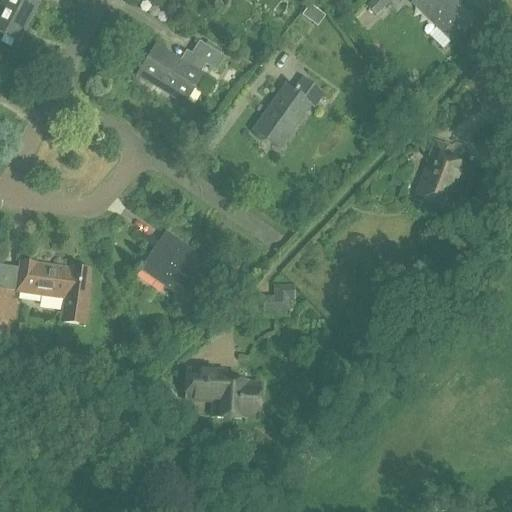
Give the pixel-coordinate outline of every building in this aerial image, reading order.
[(2,0),(0,5),(0,35),(17,44),(38,3),(39,0),(2,0)] [(374,0),(367,9),(376,17),(392,0),(374,0)] [(416,0),(413,4),(453,43),(475,20),(453,0),(416,0)] [(309,21),(317,10),(309,5),(301,15),(309,21)] [(137,76),(183,104),(200,75),(199,74),(205,65),(215,72),(224,58),(218,54),(220,50),(207,42),(204,46),(198,42),(190,54),(185,51),(179,62),(155,47),(137,76)] [(478,94),(486,103),(506,83),(488,66),(466,87),(475,98),(478,94)] [(253,132),(277,149),(309,105),(314,108),(324,94),(301,78),(291,91),(284,87),(253,132)] [(417,196),(452,209),(468,169),(442,158),(446,147),(435,143),(426,166),(428,168),(417,196)] [(394,174),(390,184),(400,187),(403,177),(394,174)] [(138,271),(178,299),(205,262),(164,233),(138,271)] [(15,293),(62,300),(59,325),(81,327),(89,271),(70,269),(70,270),(19,263),(15,293)] [(262,297),(263,313),(288,313),(288,301),(293,301),(293,286),(272,286),(273,297),(262,297)] [(9,290),(0,288),(0,349),(9,351),(12,328),(5,328),(9,290)] [(373,354),(378,359),(387,350),(381,345),(373,354)] [(116,397),(133,394),(127,366),(110,369),(116,397)] [(211,418),(258,420),(259,382),(224,381),(224,371),(186,370),(185,397),(185,407),(211,408),(211,418)] [(135,405),(140,410),(151,420),(174,397),(159,381),(142,397),(135,405)]
